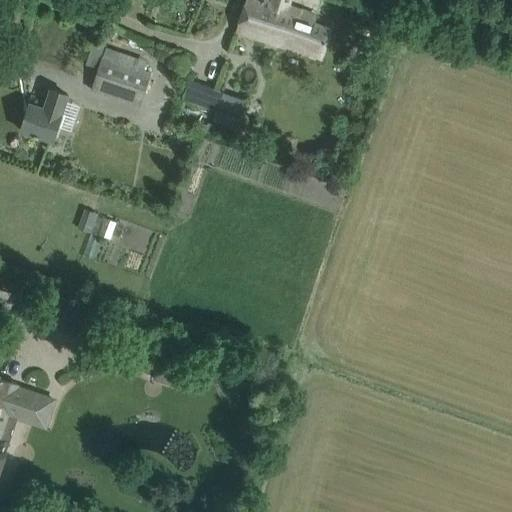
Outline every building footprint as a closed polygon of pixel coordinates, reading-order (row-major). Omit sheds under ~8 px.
[(246,0),(237,31),(278,45),(279,42),(320,56),(330,27),(328,27),(312,21),(315,13),(288,4),(289,0),(246,0)] [(90,91),(138,106),(150,71),(136,66),(139,58),(105,46),(103,51),(90,47),(85,63),(97,67),(90,91)] [(245,100),(189,82),(183,101),(217,112),(215,119),(237,125),(245,100)] [(30,103),(21,129),(53,140),(68,94),(51,89),(44,108),(30,103)] [(97,213),(86,209),(79,228),(90,232),(97,213)] [(49,315),(43,334),(56,338),(62,320),(49,315)] [(0,468),(8,444),(0,440),(0,432),(6,414),(16,417),(18,410),(47,420),(54,400),(16,387),(17,383),(0,377),(0,468)]
